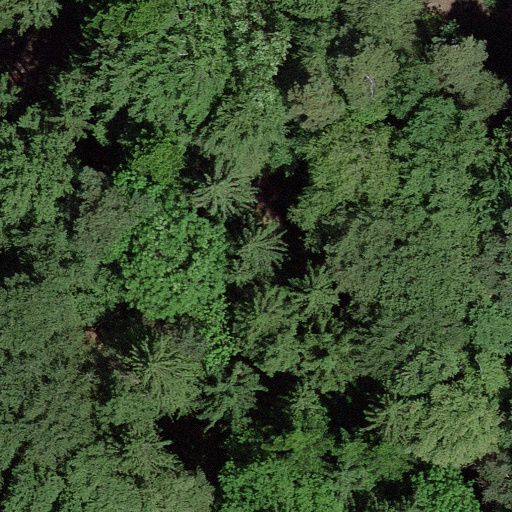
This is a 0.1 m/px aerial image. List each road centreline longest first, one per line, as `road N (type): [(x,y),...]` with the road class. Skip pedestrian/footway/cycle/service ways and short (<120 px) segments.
road 1 (track): [(129,0),(245,175),(337,248),(393,327),(498,511)]
road 2 (track): [(115,0),(0,73)]
